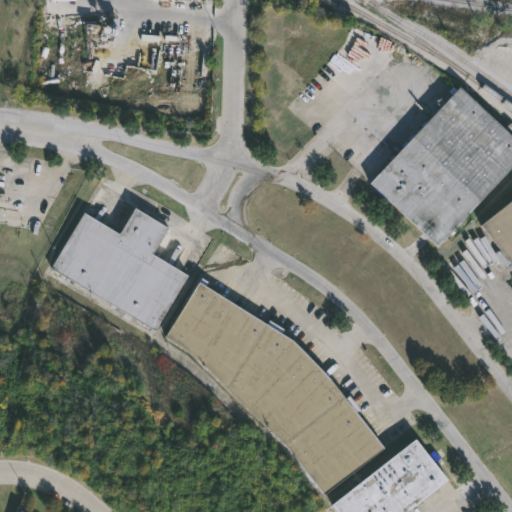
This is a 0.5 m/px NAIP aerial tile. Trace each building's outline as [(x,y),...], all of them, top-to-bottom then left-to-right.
[(511,167),(437,248),(369,184),(459,88),(511,137),(511,167)] [(511,202),(511,263),(500,248),(498,249),(481,227),(511,202)] [(167,225),(151,252),(186,272),(154,329),(54,272),(55,269),(51,267),(77,220),(80,221),(85,212),(121,232),(135,207),(167,225)] [(197,280),(266,322),(268,318),(283,327),(281,331),(289,337),(323,370),(383,446),(323,494),(282,441),(187,348),(165,335),(197,280)] [(415,437),(428,454),(434,449),(440,457),(434,462),(447,479),(405,511),(337,511),(331,504),(415,437)]
